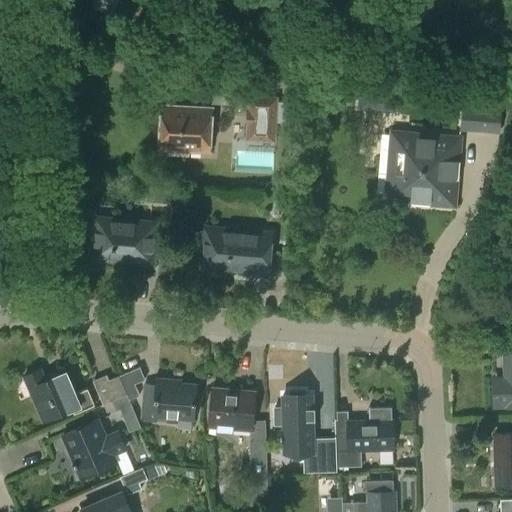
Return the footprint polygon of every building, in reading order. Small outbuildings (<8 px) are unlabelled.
[(164,80),(165,63),(132,62),(131,78),(164,80)] [(248,95),(246,140),(273,142),(274,123),(299,124),(300,103),(276,101),(276,97),(248,95)] [(211,108),(161,105),(159,148),(209,151),(211,108)] [(500,109),(462,106),(460,130),(498,133),(500,109)] [(458,138),(391,132),(385,200),(452,206),(458,138)] [(154,223),(96,218),(94,244),(92,243),(91,258),(113,260),(114,257),(125,258),(125,260),(151,262),(154,223)] [(270,232),(211,227),(209,250),(202,249),(200,266),(267,272),(270,232)] [(511,350),(501,351),(502,383),(491,384),(492,405),(503,405),(503,407),(511,406),(511,350)] [(119,375),(127,394),(129,399),(139,395),(135,383),(145,378),(140,366),(119,375)] [(45,381),(39,369),(23,376),(43,421),(72,408),(74,413),(94,404),(87,387),(75,393),(65,372),(45,381)] [(127,394),(119,375),(108,379),(107,375),(93,380),(104,404),(111,401),(127,394)] [(170,380),(155,379),(154,384),(143,383),(140,418),(156,419),(156,414),(192,417),(194,385),(170,383),(170,380)] [(211,388),(208,426),(216,427),(216,433),(232,435),(233,428),(252,429),(254,394),(226,392),(227,389),(211,388)] [(283,405),(275,405),(276,422),(284,422),(285,450),(304,449),(304,470),(336,469),(335,467),(335,434),(312,435),(311,392),(304,393),(304,388),(291,389),(291,393),(283,393),(283,405)] [(127,394),(111,401),(115,410),(120,408),(130,431),(140,427),(129,399),(127,394)] [(336,419),(334,419),(335,434),(335,467),(362,466),(361,449),(391,448),(390,420),(389,420),(388,408),(368,409),(368,406),(366,407),(367,422),(347,422),(346,410),(335,411),(336,419)] [(105,437),(98,420),(64,434),(81,478),(116,462),(112,453),(124,448),(117,431),(105,437)] [(511,433),(493,434),(494,486),(511,485),(511,433)] [(266,478),(265,438),(249,439),(250,478),(266,478)] [(154,464),(143,469),(147,478),(162,472),(159,464),(154,464)] [(143,469),(142,468),(119,478),(124,488),(147,478),(143,469)] [(392,511),(392,490),(393,490),(393,481),(365,482),(365,491),(363,491),(364,502),(354,502),(354,511),(392,511)] [(129,511),(120,491),(81,509),(82,511),(129,511)] [(340,511),(340,497),(324,498),(324,511),(340,511)]
